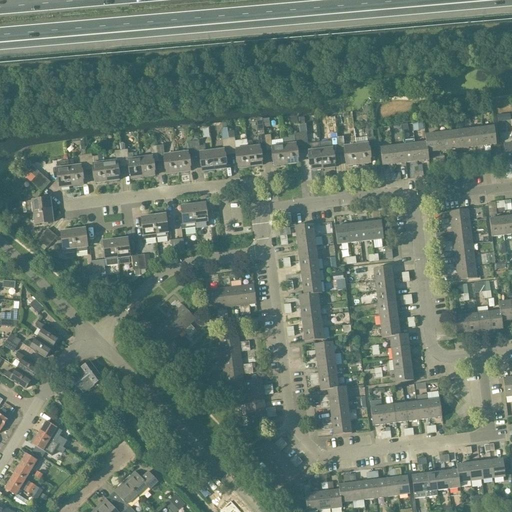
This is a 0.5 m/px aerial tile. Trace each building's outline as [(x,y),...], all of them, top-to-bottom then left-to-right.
[(366,137),(355,139),(356,146),(358,165),(360,165),(361,166),(364,165),(365,164),(370,164),(369,160),(368,159),(370,155),(369,154),(367,152),(368,151),(367,145),(367,140),(373,139),(371,124),(365,125),(366,137)] [(494,128),(482,129),(484,147),(496,146),(494,128)] [(482,129),(471,131),(473,149),(484,147),(482,129)] [(471,131),(459,132),(462,150),(473,149),(471,131)] [(459,132),(448,134),(450,152),(462,150),(459,132)] [(300,134),(299,134),(301,149),(308,148),(308,152),(309,157),(310,160),(308,163),(309,164),(311,167),(310,167),(310,171),(316,171),(317,171),(320,171),(321,170),(322,170),(320,151),(321,151),(320,143),(307,145),(306,133),(300,134)] [(294,137),(282,139),(283,147),(285,165),(287,165),(288,166),(292,165),(298,164),(297,160),(296,158),(298,156),(298,155),(295,152),(296,150),(301,149),(299,134),(294,135),(294,137)] [(448,134),(437,135),(439,153),(450,152),(448,134)] [(437,135),(425,137),(426,144),(427,155),(428,154),(439,153),(437,135)] [(270,136),(263,137),(265,152),(272,151),(272,153),(274,155),(271,158),(271,159),(274,162),(273,163),(273,167),(279,166),(280,167),(283,166),(284,166),(285,165),(283,147),(271,148),(270,136)] [(248,149),(247,149),(250,168),(251,168),(252,168),(256,168),(256,167),(262,167),(261,163),(260,160),(262,158),(262,157),(259,154),(260,153),(260,152),(265,152),(263,137),(258,138),(259,148),(248,149)] [(343,138),(336,139),(338,153),(344,153),(345,155),(344,159),(346,161),(345,163),(346,167),(352,166),(353,167),(356,166),(358,165),(356,146),(344,148),(343,138)] [(321,151),(320,151),(322,170),(324,170),(325,170),(328,170),(329,169),(335,168),(334,165),(333,162),(335,160),(334,159),(332,156),(333,155),(332,154),(338,153),(336,139),(330,140),(332,149),(321,151)] [(414,139),(403,141),(403,147),(406,164),(417,163),(415,145),(414,139)] [(234,140),(228,141),(230,155),(236,154),(236,155),(238,157),(235,160),(236,162),(238,165),(237,165),(238,170),(244,169),(248,169),(248,168),(250,168),(247,149),(248,149),(247,140),(234,142),(234,140)] [(223,151),(212,152),(214,171),(216,171),(217,172),(220,171),(226,170),(226,165),(224,164),(226,162),(226,161),(223,158),(224,156),(224,155),(230,155),(228,141),(222,142),(223,151)] [(199,142),(192,143),(194,157),(200,156),(201,159),(203,161),(200,164),(200,165),(203,168),(202,169),(202,173),(208,172),(209,173),(212,172),(214,171),(212,152),(205,153),(204,146),(199,147),(199,142)] [(188,153),(176,155),(178,173),(180,173),(180,174),(184,174),(184,173),(190,172),(190,168),(188,166),(191,163),(191,162),(188,159),(189,158),(188,158),(194,157),(192,143),(187,143),(188,153)] [(426,144),(415,145),(417,163),(429,161),(428,154),(427,155),(426,144)] [(511,144),(503,145),(506,163),(511,162),(511,144)] [(163,146),(157,147),(159,162),(165,161),(167,163),(164,166),(164,167),(167,169),(166,170),(167,175),(171,174),(172,175),(176,174),(177,174),(178,173),(176,155),(164,156),(163,146)] [(152,158),(140,159),(143,178),(144,178),(145,178),(148,178),(148,177),(155,176),(154,172),(153,171),(155,168),(155,166),(152,164),(153,163),(153,162),(159,162),(157,147),(151,148),(152,158)] [(403,147),(392,148),(394,166),(406,164),(403,147)] [(392,148),(380,150),(382,167),(394,166),(392,148)] [(127,151),(121,152),(123,166),(129,165),(129,166),(130,167),(128,170),(128,171),(131,174),(130,175),(131,179),(136,179),(137,179),(141,179),(141,178),(143,178),(140,159),(133,160),(133,154),(127,154),(127,151)] [(116,162),(105,163),(107,182),(108,182),(109,183),(113,183),(113,182),(119,181),(119,177),(117,175),(119,173),(119,171),(116,168),(117,167),(123,166),(121,152),(115,152),(116,162)] [(91,155),(86,156),(88,170),(93,170),(95,172),(92,174),(92,176),(95,179),(94,180),(95,184),(100,183),(101,184),(105,184),(105,183),(107,182),(105,163),(99,164),(98,157),(92,157),(91,155)] [(73,161),(68,162),(71,187),(73,187),(74,188),(77,187),(77,186),(83,185),(83,181),(82,180),(84,176),(83,175),(80,173),(81,171),(88,170),(86,156),(79,157),(81,167),(74,167),(73,161)] [(62,162),(56,163),(57,169),(57,174),(59,176),(57,180),(59,184),(59,185),(59,188),(65,188),(66,189),(69,188),(70,187),(71,187),(68,162),(62,162)] [(50,183),(39,173),(35,178),(46,188),(50,183)] [(30,184),(41,193),(46,188),(35,178),(30,184)] [(39,200),(39,201),(25,202),(27,214),(33,214),(33,213),(51,211),(50,199),(45,200),(45,199),(39,200)] [(205,205),(193,206),(195,224),(207,222),(206,216),(207,216),(207,210),(206,210),(205,205)] [(182,213),(181,213),(182,219),(183,219),(183,225),(184,230),(196,228),(195,224),(193,206),(181,208),(182,213)] [(439,221),(440,226),(470,222),(468,210),(449,213),(449,220),(439,221)] [(48,224),(53,223),(51,211),(33,213),(33,214),(35,225),(42,224),(42,225),(48,225),(48,224)] [(165,221),(165,216),(153,217),(155,235),(156,235),(167,234),(166,227),(167,227),(167,221),(165,221)] [(511,216),(501,218),(503,236),(511,235),(511,216)] [(144,240),(156,238),(156,235),(155,235),(153,217),(141,219),(142,224),(141,224),(142,230),(143,230),(144,237),(144,240)] [(489,220),(491,238),(503,236),(501,218),(489,220)] [(381,222),(369,224),(371,241),(383,240),(381,222)] [(451,229),(451,236),(471,233),(470,222),(440,226),(441,230),(451,229)] [(358,225),(360,243),(371,241),(369,224),(358,225)] [(360,243),(358,225),(346,226),(348,244),(360,243)] [(313,226),(294,228),(296,240),(314,237),(313,226)] [(334,228),(336,246),(348,244),(346,226),(334,228)] [(218,243),(216,228),(210,229),(212,244),(218,243)] [(47,230),(38,240),(42,244),(52,234),(47,230)] [(84,230),(73,231),(75,253),(87,251),(86,241),(87,241),(86,235),(85,235),(84,230)] [(62,244),(63,251),(64,254),(75,253),(73,231),(61,232),(62,238),(61,238),(61,244),(62,244)] [(452,242),(442,244),(443,248),(473,244),(471,233),(451,236),(452,242)] [(47,249),(57,238),(52,234),(42,244),(47,249)] [(316,249),(314,237),(296,240),(297,251),(316,249)] [(127,239),(115,241),(117,259),(129,257),(128,251),(129,251),(129,244),(128,244),(127,239)] [(183,240),(176,241),(178,255),(185,254),(183,240)] [(104,247),(103,248),(103,254),(105,254),(105,260),(106,267),(118,266),(117,259),(115,241),(103,242),(104,247)] [(453,251),(454,258),(474,256),(473,244),(443,248),(444,253),(453,251)] [(317,260),(316,249),(297,251),(299,262),(317,260)] [(131,257),(133,272),(135,272),(140,271),(138,256),(131,257)] [(455,265),(445,266),(446,271),(476,267),(474,256),(454,258),(455,265)] [(318,272),(317,260),(299,262),(300,274),(318,272)] [(93,276),(88,277),(89,284),(99,283),(99,276),(97,261),(91,262),(93,276)] [(477,279),(476,267),(446,271),(446,275),(456,274),(457,281),(477,279)] [(391,268),(373,270),(375,282),(392,280),(391,268)] [(320,283),(318,272),(300,274),(302,285),(320,283)] [(339,290),(346,289),(345,279),(338,280),(339,290)] [(392,280),(375,282),(376,294),(394,291),(392,280)] [(303,296),(298,297),(318,295),(321,294),(320,283),(302,285),(303,296)] [(256,305),(254,286),(242,287),(245,315),(250,315),(249,306),(256,305)] [(242,287),(230,288),(233,308),(240,307),(241,316),(245,315),(242,287)] [(230,288),(219,289),(223,318),(227,318),(226,308),(233,308),(230,288)] [(207,291),(210,311),(217,310),(218,319),(223,318),(219,289),(207,291)] [(394,291),(376,294),(378,305),(396,302),(394,291)] [(491,299),(490,292),(481,293),(482,300),(491,299)] [(319,306),(318,295),(298,297),(300,309),(319,306)] [(29,305),(38,314),(43,309),(34,300),(29,305)] [(397,314),(396,302),(378,305),(379,316),(397,314)] [(511,317),(510,302),(498,304),(499,312),(500,323),(501,323),(511,321),(511,317)] [(195,321),(182,306),(173,314),(193,336),(196,332),(190,325),(195,321)] [(319,306),(300,309),(301,320),(320,318),(319,306)] [(499,312),(488,313),(491,331),(502,330),(501,323),(500,323),(499,312)] [(488,313),(477,315),(479,333),(491,331),(488,313)] [(193,336),(173,314),(165,322),(178,336),(183,332),(189,339),(193,336)] [(397,314),(379,316),(381,328),(399,325),(397,314)] [(479,333),(477,315),(465,316),(468,334),(479,333)] [(454,317),(456,336),(468,334),(465,316),(454,317)] [(301,320),(303,331),(322,329),(320,318),(301,320)] [(41,332),(38,338),(52,348),(59,337),(45,327),(37,322),(35,325),(36,329),(41,332)] [(165,322),(156,329),(176,351),(180,348),(173,341),(178,336),(165,322)] [(399,325),(381,328),(382,339),(389,338),(400,336),(399,325)] [(166,347),(173,354),(176,351),(156,329),(147,337),(161,352),(166,347)] [(304,343),(323,341),(322,329),(303,331),(304,343)] [(7,340),(17,346),(21,341),(10,335),(7,340)] [(389,338),(390,349),(408,347),(407,335),(400,336),(389,338)] [(219,339),(220,350),(249,347),(248,342),(239,344),(238,336),(219,339)] [(31,349),(45,359),(52,348),(38,338),(33,345),(28,342),(24,343),(23,345),(30,350),(31,349)] [(3,346),(13,353),(17,346),(7,340),(3,346)] [(307,354),(308,359),(334,355),(332,344),(314,346),(315,353),(307,354)] [(220,350),(222,362),(241,360),(240,353),(250,352),(249,347),(220,350)] [(390,349),(392,361),(410,358),(408,347),(390,349)] [(15,356),(16,360),(22,363),(17,369),(32,379),(39,368),(24,359),(25,358),(17,353),(15,356)] [(316,362),(317,369),(335,367),(334,355),(308,359),(308,363),(316,362)] [(410,358),(392,361),(393,372),(411,370),(410,358)] [(222,362),(223,373),(252,370),(251,365),(242,366),(241,360),(222,362)] [(101,380),(89,363),(65,381),(77,398),(101,380)] [(318,376),(310,377),(310,381),(336,378),(335,367),(317,369),(318,376)] [(10,380),(25,390),(32,379),(17,369),(13,376),(8,373),(4,373),(2,376),(10,381),(10,380)] [(252,370),(223,373),(225,385),(242,383),(244,382),(243,375),(252,374),(252,370)] [(395,384),(413,381),(411,370),(393,372),(395,384)] [(511,377),(503,379),(505,398),(511,397),(511,377)] [(310,381),(311,386),(319,385),(320,392),(327,391),(338,390),(338,389),(336,378),(310,381)] [(242,383),(243,394),(272,390),(272,386),(262,387),(262,380),(244,382),(242,383)] [(320,399),(320,404),(347,400),(345,388),(338,389),(338,390),(327,391),(328,398),(320,399)] [(243,394),(245,405),(264,403),(264,396),(273,395),(272,390),(243,394)] [(348,411),(347,400),(320,404),(321,408),(329,407),(330,414),(348,411)] [(441,418),(439,400),(427,401),(430,419),(441,418)] [(416,403),(418,421),(430,419),(427,401),(416,403)] [(264,403),(245,405),(246,417),(275,413),(275,409),(265,410),(264,403)] [(416,403),(405,404),(407,422),(418,421),(416,403)] [(405,404),(393,406),(395,424),(407,422),(405,404)] [(382,407),(384,425),(395,424),(393,406),(382,407)] [(370,409),(372,427),(384,425),(382,407),(370,409)] [(322,421),(323,426),(350,423),(348,411),(330,414),(331,420),(322,421)] [(248,428),(267,426),(266,419),(276,418),(275,413),(246,417),(248,428)] [(45,422),(38,434),(58,445),(60,446),(63,447),(66,443),(65,443),(58,439),(62,432),(56,429),(45,422)] [(351,435),(350,423),(323,426),(324,430),(332,429),(333,437),(351,435)] [(38,434),(31,445),(42,452),(51,457),(58,445),(38,434)] [(254,453),(262,462),(284,442),(280,438),(273,445),(268,440),(254,453)] [(262,462),(269,470),(284,457),(279,452),(287,445),(284,442),(262,462)] [(18,467),(29,473),(36,462),(25,455),(18,467)] [(269,470),(277,479),(299,459),(296,456),(289,463),(284,457),(269,470)] [(285,488),(300,475),(295,469),(302,463),(299,459),(277,479),(285,488)] [(503,460),(491,461),(493,479),(505,477),(503,460)] [(491,461),(480,463),(482,480),(493,479),(491,461)] [(480,463),(468,464),(470,482),(482,480),(480,463)] [(468,464),(456,466),(457,471),(459,483),(470,482),(468,464)] [(11,478),(23,485),(29,473),(18,467),(11,478)] [(384,480),(386,498),(398,497),(396,479),(394,470),(390,471),(391,479),(384,480)] [(394,470),(396,479),(398,497),(410,495),(407,477),(400,478),(399,470),(394,470)] [(457,471),(446,472),(448,490),(460,489),(459,483),(457,471)] [(446,472),(435,474),(437,492),(448,490),(446,472)] [(368,482),(361,483),(364,501),(375,500),(372,473),(367,474),(368,482)] [(377,481),(376,473),(372,473),(375,500),(386,498),(384,480),(377,481)] [(124,483),(136,497),(146,487),(149,490),(154,486),(145,476),(140,481),(134,474),(124,483)] [(435,474),(423,475),(426,493),(426,498),(438,496),(437,492),(435,474)] [(423,475),(412,477),(414,495),(415,499),(426,498),(426,493),(423,475)] [(344,477),(346,485),(338,486),(339,491),(341,504),(353,503),(349,476),(344,477)] [(355,484),(354,476),(349,476),(353,503),(364,501),(361,483),(355,484)] [(4,490),(15,496),(23,485),(11,478),(4,490)] [(120,499),(116,503),(124,511),(133,511),(127,505),(136,497),(124,483),(114,493),(120,499)] [(332,492),(331,483),(327,484),(330,511),(342,509),(341,504),(339,491),(332,492)] [(323,493),(316,494),(318,511),(330,511),(327,484),(322,484),(323,493)] [(309,486),(303,487),(306,511),(318,511),(316,494),(310,495),(309,486)] [(30,497),(36,501),(43,491),(36,487),(33,491),(31,495),(30,497)] [(105,501),(95,510),(96,511),(124,511),(116,503),(111,508),(105,501)] [(169,501),(164,506),(170,511),(177,511),(179,511),(169,501)]
